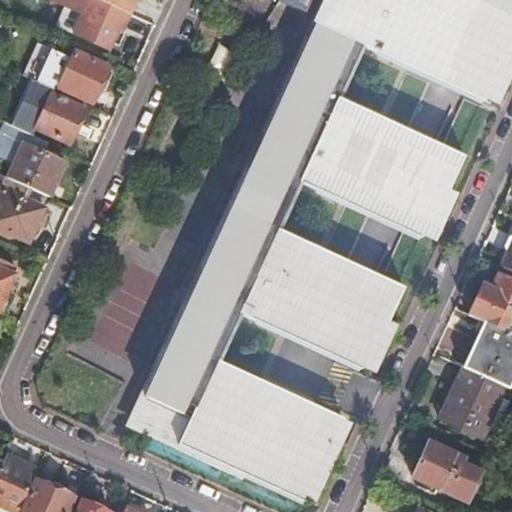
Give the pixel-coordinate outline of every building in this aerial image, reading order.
[(75,33),(103,46),(105,42),(111,44),(117,29),(121,31),(129,14),(99,0),(89,0),(84,13),(66,5),(57,25),(75,33)] [(99,0),(129,14),(134,0),(99,0)] [(284,0),(305,9),(309,0),(284,0)] [(364,44),(384,0),(328,0),(318,23),(364,44)] [(511,5),(500,0),(384,0),(364,44),(488,100),(511,48),(511,5)] [(340,98),(364,44),(318,23),(134,424),(305,503),(346,418),(220,361),(241,315),(363,369),(386,319),(390,320),(406,286),(281,229),(302,183),(424,238),(445,191),(450,194),(466,157),(340,98)] [(60,87),(93,103),(109,67),(76,52),(73,58),(41,44),(26,76),(34,79),(55,89),(56,86),(60,87)] [(511,76),(511,48),(488,100),(499,105),(511,76)] [(34,79),(13,127),(33,136),(36,128),(70,143),(86,108),(53,93),(55,89),(34,79)] [(5,123),(0,134),(0,174),(0,175),(9,179),(46,196),(48,197),(64,162),(43,152),(47,142),(33,136),(13,127),(5,123)] [(0,175),(0,174),(0,228),(29,242),(36,226),(43,224),(47,216),(42,205),(46,196),(9,179),(0,175)] [(457,197),(450,194),(445,191),(424,238),(435,243),(457,197)] [(511,247),(503,266),(511,269),(511,247)] [(0,267),(15,274),(17,268),(0,259),(0,267)] [(0,306),(15,274),(0,267),(0,306)] [(470,314),(486,321),(511,333),(511,315),(511,313),(511,279),(500,274),(494,288),(485,284),(470,314)] [(398,324),(390,320),(386,319),(363,369),(375,375),(398,324)] [(511,333),(486,321),(464,367),(506,386),(509,388),(511,382),(511,333)] [(506,386),(464,367),(444,410),(458,417),(455,425),(482,437),(506,386)] [(458,417),(444,410),(442,415),(440,417),(455,425),(458,417)] [(346,418),(305,503),(314,506),(353,421),(346,418)] [(463,462),(465,456),(431,440),(414,477),(448,492),(467,502),(482,471),(463,462)] [(0,511),(18,511),(47,451),(36,446),(27,465),(6,455),(3,461),(0,468),(0,511)] [(21,511),(67,511),(74,496),(37,480),(21,511)] [(76,511),(106,511),(83,500),(76,511)]
